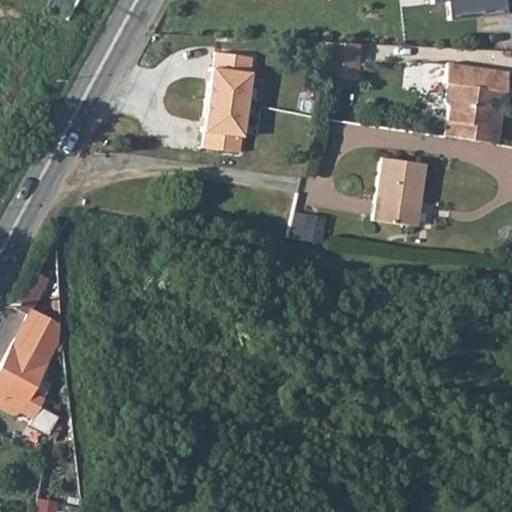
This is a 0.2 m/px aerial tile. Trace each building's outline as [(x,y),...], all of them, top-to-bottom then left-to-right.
[(448,3),(450,19),(506,14),(504,0),(429,0),(430,5),(448,3)] [(334,42),(323,41),(321,76),(356,78),(358,43),(334,42)] [(249,56),(212,51),(210,67),(207,67),(203,98),(199,130),(201,131),(199,146),(236,151),(243,104),(249,56)] [(506,72),(445,62),(442,82),(446,83),(443,101),(447,105),(442,136),(495,144),(501,109),(486,107),(488,96),(497,98),(503,93),(506,72)] [(416,202),(422,163),(379,157),(370,220),(406,225),(413,226),(416,202)] [(262,229),(267,199),(249,195),(243,226),(262,229)] [(293,237),(323,241),(327,215),(297,211),(293,237)] [(0,397),(1,398),(0,399),(0,408),(15,416),(18,411),(29,391),(56,339),(57,329),(57,322),(30,308),(0,363),(0,397)] [(52,425),(57,416),(37,406),(42,398),(29,391),(18,411),(30,418),(27,423),(47,434),(52,425)] [(55,438),(60,429),(52,425),(47,434),(55,438)]
